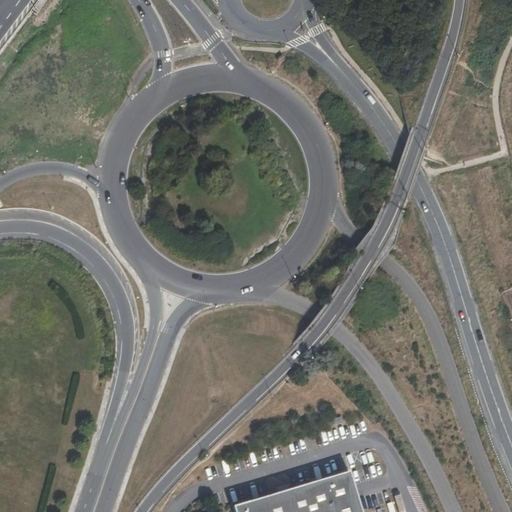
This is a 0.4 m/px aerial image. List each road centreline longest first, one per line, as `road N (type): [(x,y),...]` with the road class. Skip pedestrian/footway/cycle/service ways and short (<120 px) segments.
road 1 (tertiary): [(143,511),(321,333),(351,287),(402,191),(460,0)]
road 2 (tertiary): [(332,61),(418,183),(511,447)]
road 3 (secondary): [(501,511),(428,316),(400,273),(327,206)]
road 4 (motorway): [(0,231),(57,234),(109,277),(128,345),(99,464)]
road 5 (secondary): [(260,285),(339,331),(386,391),(453,511)]
road 6 (unclassified): [(409,511),(380,443),(200,491),(174,511)]
road 7 (tertiary): [(103,511),(170,329),(208,292)]
road 8 (tertiary): [(150,268),(155,323),(99,464)]
road 9 (primary): [(327,206),(325,150),(312,124),(271,86),(244,77)]
road 10 (motorway): [(0,186),(32,169),(60,168),(111,194)]
road 11 (primary): [(162,91),(141,106),(118,145),(111,194)]
